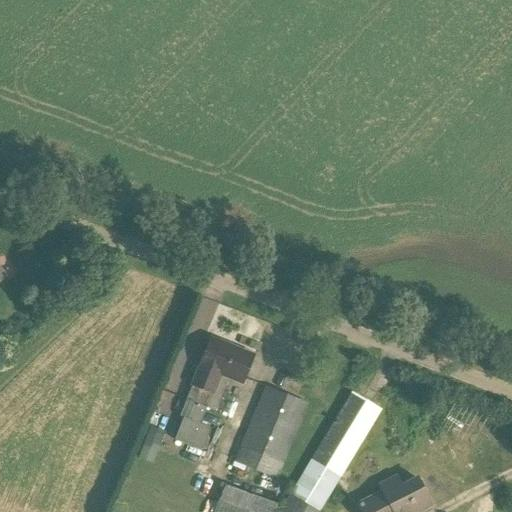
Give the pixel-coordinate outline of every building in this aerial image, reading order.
[(186,401),(206,409),(220,414),(229,391),(224,389),(228,378),(243,384),(254,357),(234,348),(233,351),(211,342),(201,366),(194,384),(192,384),(186,401)] [(307,404),(267,388),(237,464),(277,480),(307,404)] [(381,410),(353,393),(313,460),(341,477),(381,410)] [(199,425),(206,409),(186,401),(183,407),(187,409),(175,441),(202,451),(210,429),(199,425)] [(154,465),(159,449),(166,433),(151,427),(145,443),(139,459),(154,465)] [(292,495),(291,497),(318,511),(319,511),(341,477),(313,460),(292,495)] [(421,474),(360,506),(362,511),(409,511),(434,499),(421,474)] [(267,511),(272,501),(222,483),(211,511),(267,511)] [(275,511),(317,511),(286,494),(275,511)]
